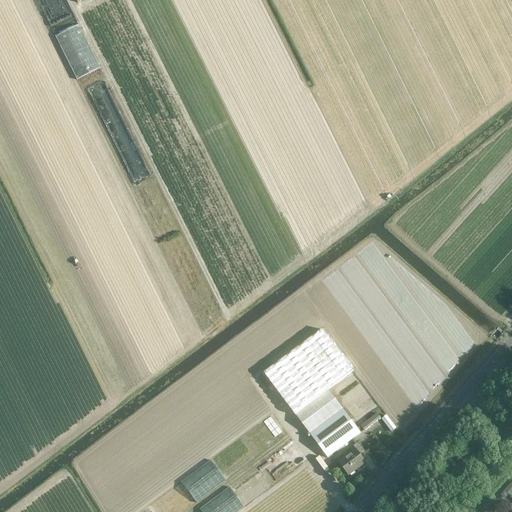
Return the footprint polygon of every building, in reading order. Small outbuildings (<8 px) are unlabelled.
[(99,68),(80,23),(56,34),(75,78),(99,68)] [(361,433),(329,389),(353,371),(322,329),(264,373),(327,458),(361,433)] [(377,413),(360,425),(364,430),(380,418),(377,413)] [(386,415),(380,419),(390,432),(396,428),(386,415)] [(356,449),(339,462),(348,475),(365,462),(360,456),(365,452),(358,442),(353,446),(356,449)] [(509,496),(511,492),(511,488),(508,485),(503,490),(509,496)]
